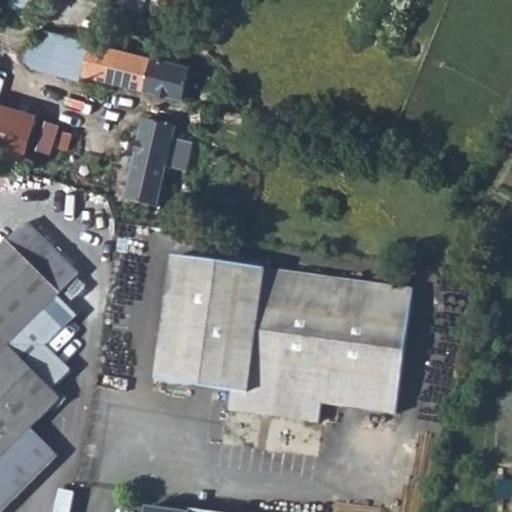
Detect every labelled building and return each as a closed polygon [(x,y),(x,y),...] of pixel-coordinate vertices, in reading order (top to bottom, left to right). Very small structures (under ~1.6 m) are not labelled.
[(8,0),(0,11),(0,12),(21,28),(43,0),(8,0)] [(0,0),(0,11),(8,0),(0,0)] [(123,0),(121,5),(142,11),(145,0),(123,0)] [(161,0),(159,6),(172,10),(174,8),(177,0),(176,0),(161,0)] [(92,43),(121,50),(124,38),(96,30),(92,43)] [(32,68),(49,72),(70,37),(45,31),(38,50),(29,48),(25,62),(33,65),(32,68)] [(92,43),(70,37),(49,72),(82,81),(83,76),(92,43)] [(121,50),(92,43),(83,76),(112,84),(121,50)] [(112,84),(183,101),(191,67),(159,59),(121,50),(112,84)] [(0,130),(27,139),(34,116),(0,105),(0,130)] [(48,117),(39,147),(53,151),(62,121),(48,117)] [(146,122),(137,164),(166,171),(175,129),(146,122)] [(0,155),(20,161),(27,139),(0,130),(0,155)] [(157,209),(166,171),(137,164),(128,203),(157,209)] [(83,276),(29,222),(0,250),(0,511),(2,511),(59,456),(34,430),(63,400),(55,392),(73,373),(49,349),(81,316),(62,297),(83,276)] [(395,418),(411,293),(170,262),(154,387),(228,396),(226,415),(318,427),(321,408),(395,418)] [(51,511),(65,511),(68,499),(55,497),(51,511)]
